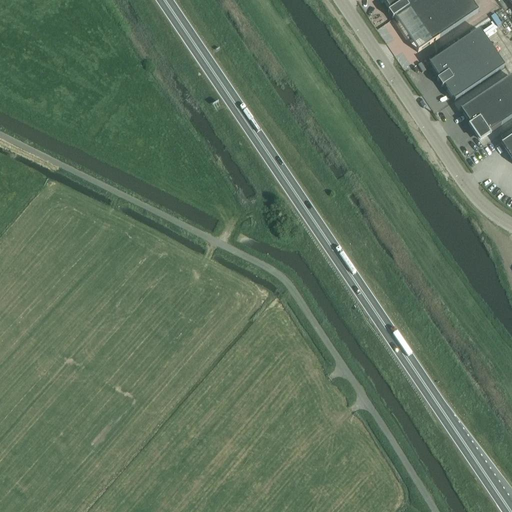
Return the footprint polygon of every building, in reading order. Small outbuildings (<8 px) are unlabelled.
[(469,0),(379,0),(382,4),(384,3),(418,53),(478,12),(469,0)] [(479,31),(429,64),(428,65),(454,102),(504,68),(479,31)] [(402,48),(406,59),(416,55),(412,45),(402,48)] [(501,126),(511,118),(511,79),(511,77),(460,111),(480,140),(501,126)] [(511,137),(501,145),(501,144),(500,145),(511,161),(511,137)] [(465,153),(471,166),(487,159),(481,145),(465,153)]
